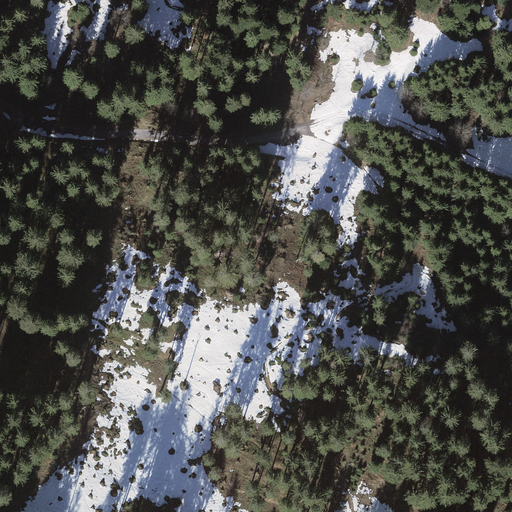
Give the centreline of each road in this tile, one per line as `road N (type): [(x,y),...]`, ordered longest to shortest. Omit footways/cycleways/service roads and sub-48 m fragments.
road 1 (track): [(305,130),(216,142),(68,134),(0,104)]
road 2 (track): [(511,179),(377,117),(349,114),(305,130)]
